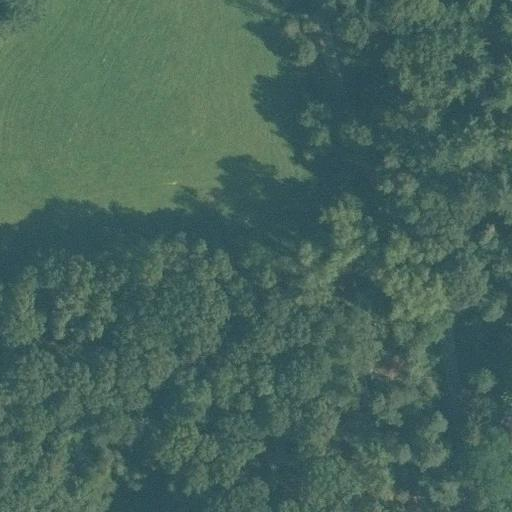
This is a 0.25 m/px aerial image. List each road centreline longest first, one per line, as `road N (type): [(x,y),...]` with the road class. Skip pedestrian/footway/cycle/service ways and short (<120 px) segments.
road 1 (unclassified): [(439,302),(356,145),(318,0)]
road 2 (unclassified): [(473,511),(439,302)]
